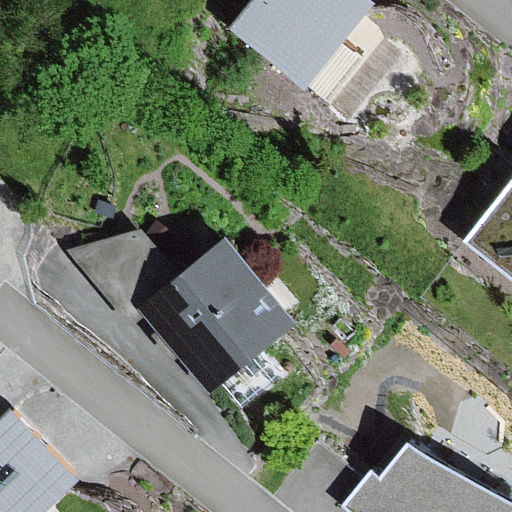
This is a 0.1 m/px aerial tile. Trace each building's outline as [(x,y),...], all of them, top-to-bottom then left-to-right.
[(254,0),(236,23),(312,82),(376,0),(254,0)] [(511,183),(468,239),(511,273),(511,183)] [(146,302),(186,270),(147,225),(70,247),(129,317),(146,302)] [(186,270),(146,302),(215,385),(305,310),(236,227),(186,270)] [(22,399),(0,421),(0,511),(43,511),(44,511),(89,466),(22,399)] [(358,511),(511,511),(511,484),(420,433),(389,468),(378,463),(347,503),(358,511)]
